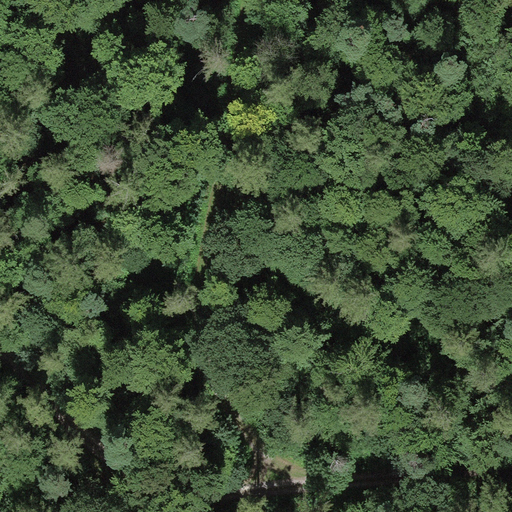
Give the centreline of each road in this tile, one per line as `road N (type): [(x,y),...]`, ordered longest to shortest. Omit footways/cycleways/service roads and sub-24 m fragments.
road 1 (track): [(0,343),(115,461),(194,492),(511,462)]
road 2 (track): [(298,487),(214,388),(197,327),(249,0)]
